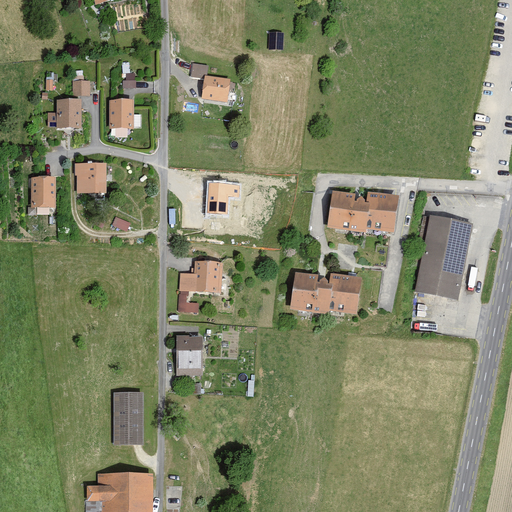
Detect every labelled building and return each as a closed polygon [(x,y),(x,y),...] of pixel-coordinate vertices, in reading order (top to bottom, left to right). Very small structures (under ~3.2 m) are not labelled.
[(269,48),(284,49),(285,33),(270,32),(269,48)] [(208,67),(192,65),(190,79),(204,81),(205,77),(207,77),(208,67)] [(207,77),(205,77),(204,81),(201,101),(228,105),(232,81),(207,77)] [(91,82),(73,81),(73,98),(91,98),(91,82)] [(80,102),(57,102),(58,130),(81,130),(80,102)] [(133,103),(110,103),(109,131),(133,131),(133,103)] [(57,125),(56,113),(49,114),(50,126),(57,125)] [(107,168),(76,167),(74,199),(106,200),(107,168)] [(55,180),(31,180),(30,210),(55,210),(55,180)] [(240,185),(209,183),(207,214),(228,215),(229,197),(239,198),(240,185)] [(329,232),(395,239),(399,203),(332,196),(329,232)] [(131,224),(116,218),(113,226),(128,232),(131,224)] [(473,229),(432,221),(417,298),(458,306),(473,229)] [(194,276),(182,275),(180,293),(221,296),(223,266),(195,263),(194,276)] [(357,322),(360,284),(294,278),(291,317),(357,322)] [(201,340),(176,340),(176,376),(201,376),(201,340)] [(142,394),(114,395),(114,445),(143,445),(142,394)] [(152,511),(153,477),(99,476),(99,491),(86,491),(86,507),(101,507),(100,511),(152,511)]
